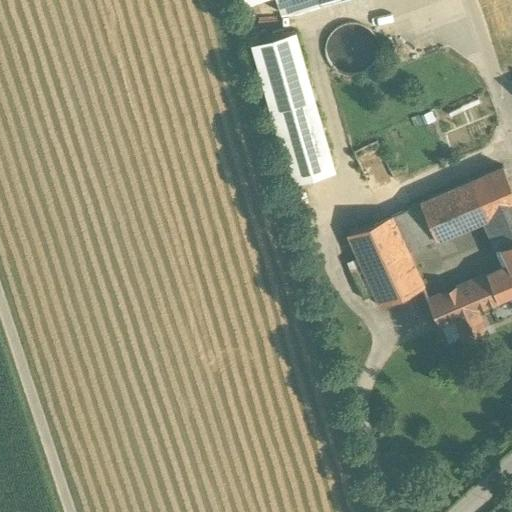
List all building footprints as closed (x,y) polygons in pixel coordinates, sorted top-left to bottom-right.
[(321,4),(319,0),(276,0),(281,14),(298,12),(321,4)] [(376,61),(378,51),(376,41),(370,32),(361,26),(351,24),(341,26),(332,32),(326,41),(324,51),(327,62),(332,70),(341,76),(352,78),(362,76),(371,70),(376,61)] [(293,32),(252,44),(292,184),(334,172),(293,32)] [(511,186),(503,167),(402,212),(418,248),(489,217),(511,206),(511,186)] [(511,260),(511,206),(489,217),(509,262),(511,260)] [(402,212),(391,217),(408,253),(418,248),(402,212)] [(408,253),(391,217),(348,236),(380,307),(423,288),(408,253)] [(511,269),(511,268),(429,304),(439,325),(455,318),(476,309),(511,293),(511,269)] [(476,309),(455,318),(463,338),(465,337),(467,343),(485,335),(483,330),(484,329),(476,309)]
